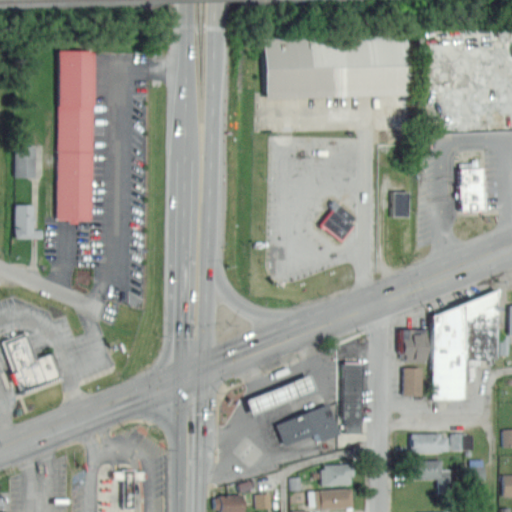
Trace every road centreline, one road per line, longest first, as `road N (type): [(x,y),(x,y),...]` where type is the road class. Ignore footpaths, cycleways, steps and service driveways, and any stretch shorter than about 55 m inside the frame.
road 1 (primary): [(0,450),(511,246)]
road 2 (primary): [(194,372),(206,338),(215,0)]
road 3 (primary): [(186,157),(182,337),(194,372)]
road 4 (residential): [(381,299),(379,511)]
road 5 (primary): [(188,0),(186,157)]
road 6 (primary): [(194,372),(188,511)]
road 7 (residential): [(112,313),(0,265)]
